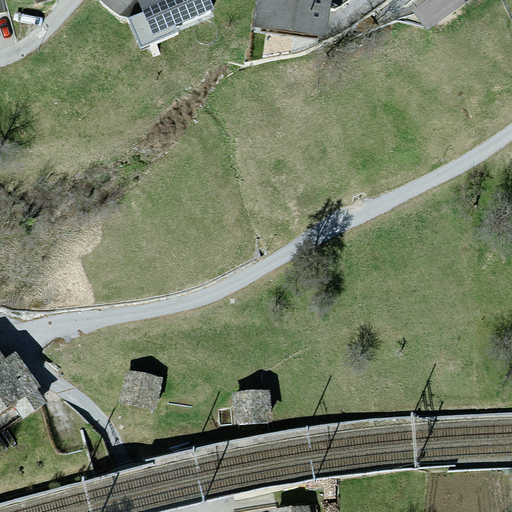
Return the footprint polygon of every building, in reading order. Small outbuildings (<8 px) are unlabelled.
[(209,0),(145,0),(138,3),(157,46),(218,20),(209,0)] [(336,0),(261,0),(257,39),(331,47),(336,0)] [(407,0),(404,3),(429,40),(490,0),(407,0)] [(0,419),(37,397),(15,362),(6,367),(0,357),(0,419)] [(163,382),(125,376),(119,411),(156,418),(163,382)] [(268,396),(232,397),(233,429),(269,427),(268,396)] [(312,511),(311,503),(276,508),(276,511),(312,511)]
